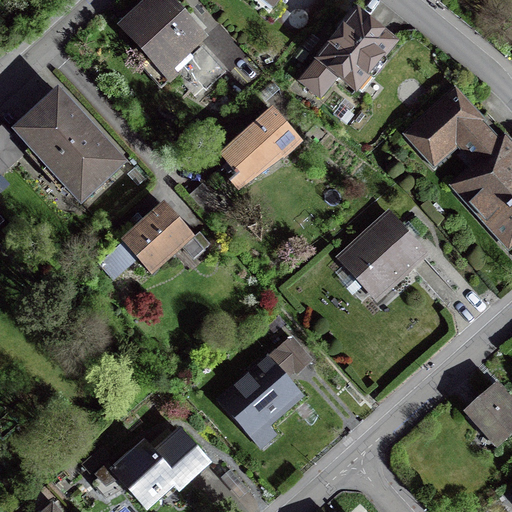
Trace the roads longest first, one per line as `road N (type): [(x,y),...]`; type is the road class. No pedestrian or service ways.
road 1 (residential): [(511,322),(355,463)]
road 2 (residential): [(399,0),(511,96)]
road 3 (residential): [(99,0),(0,90)]
